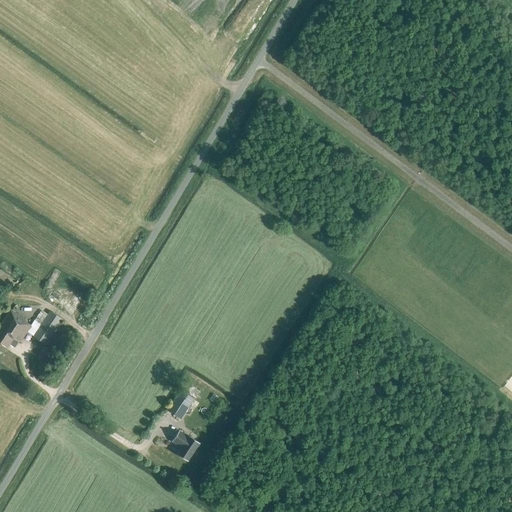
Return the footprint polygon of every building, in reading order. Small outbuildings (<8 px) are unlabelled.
[(151,0),(160,9),(169,0),(151,0)] [(11,289),(16,281),(0,270),(0,288),(1,289),(3,285),(11,289)] [(48,314),(41,309),(30,325),(24,322),(25,320),(10,310),(0,324),(0,342),(7,347),(9,344),(14,347),(17,342),(18,343),(26,332),(33,336),(32,336),(44,345),(61,319),(50,311),(48,314)] [(46,361),(52,352),(44,346),(38,355),(46,361)] [(195,398),(199,391),(186,382),(181,389),(195,398)] [(180,419),(193,399),(180,390),(167,410),(180,419)] [(188,436),(178,430),(171,441),(181,447),(176,454),(187,461),(199,443),(188,436)]
